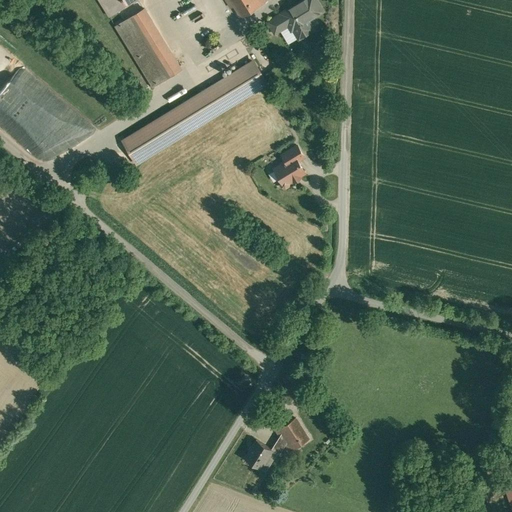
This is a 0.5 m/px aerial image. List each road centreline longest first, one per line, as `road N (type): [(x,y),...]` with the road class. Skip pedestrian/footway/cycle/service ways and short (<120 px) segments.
road 1 (track): [(0,139),(260,363)]
road 2 (residential): [(173,511),(325,253)]
road 3 (residential): [(332,0),(325,253)]
road 4 (residential): [(325,253),(511,298)]
road 5 (unknown): [(63,195),(69,156),(150,103),(157,72)]
